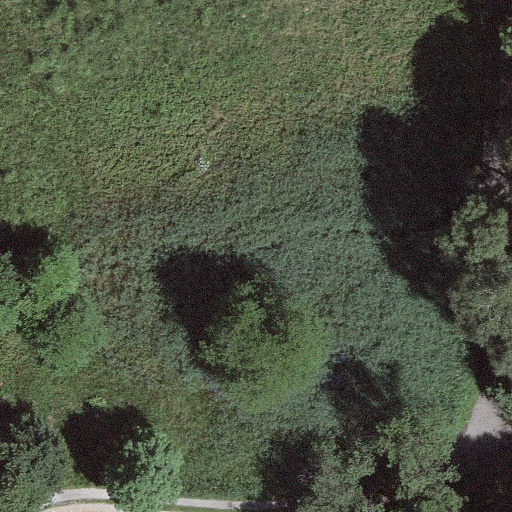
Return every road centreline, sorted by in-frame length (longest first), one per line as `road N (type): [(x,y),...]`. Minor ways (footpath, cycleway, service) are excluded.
road 1 (track): [(494,0),(492,411),(476,458),(511,436)]
road 2 (unclassified): [(476,458),(383,496),(277,511)]
road 3 (unclassified): [(198,511),(116,502),(39,511)]
